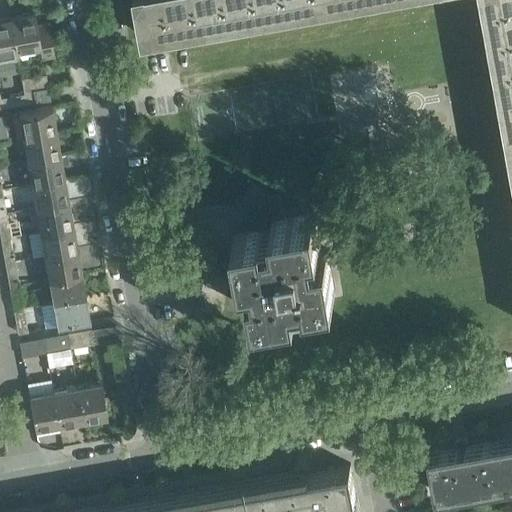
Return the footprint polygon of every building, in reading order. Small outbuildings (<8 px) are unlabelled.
[(511,0),(137,0),(143,36),(342,0),(488,0),(511,131),(511,0)] [(35,12),(10,16),(16,49),(39,45),(41,56),(54,54),(48,22),(37,24),(35,12)] [(10,16),(0,18),(0,52),(16,49),(10,16)] [(21,78),(24,93),(25,103),(34,101),(32,89),(48,86),(46,73),(21,78)] [(50,99),(48,86),(33,89),(35,101),(50,99)] [(24,93),(0,97),(2,107),(25,103),(24,93)] [(18,112),(23,135),(56,130),(51,106),(18,112)] [(23,135),(27,159),(60,153),(56,130),(23,135)] [(27,159),(31,183),(64,177),(60,153),(27,159)] [(31,183),(36,207),(68,201),(64,177),(31,183)] [(36,207),(40,231),(73,225),(68,201),(36,207)] [(321,250),(314,211),(273,219),(271,209),(268,207),(255,225),(255,228),(247,230),(234,232),(242,274),(248,273),(255,312),(297,305),(296,298),(335,292),(328,249),(321,250)] [(0,213),(0,234),(1,238),(10,236),(6,212),(0,213)] [(40,231),(44,254),(77,248),(73,225),(40,231)] [(1,238),(5,261),(15,259),(10,236),(1,238)] [(44,254),(48,278),(81,272),(77,248),(44,254)] [(5,261),(9,285),(19,283),(15,259),(5,261)] [(48,278),(53,302),(86,296),(81,272),(48,278)] [(9,285),(13,309),(23,307),(19,283),(9,285)] [(86,296),(53,302),(57,326),(90,320),(86,296)] [(23,307),(13,309),(18,333),(27,331),(23,307)] [(67,332),(69,342),(70,347),(94,343),(94,341),(117,337),(115,324),(67,332)] [(67,332),(44,337),(45,346),(69,342),(67,332)] [(45,346),(44,337),(19,341),(22,356),(46,351),(45,346)] [(101,381),(77,385),(83,418),(107,414),(101,381)] [(77,385),(53,390),(59,423),(83,418),(77,385)] [(59,423),(53,390),(29,394),(35,427),(59,423)] [(511,476),(511,436),(503,438),(510,477),(511,476)] [(438,490),(510,477),(503,438),(467,445),(466,441),(456,443),(457,446),(431,451),(430,449),(429,449),(437,493),(438,492),(438,490)] [(359,511),(351,464),(78,511),(359,511)]
